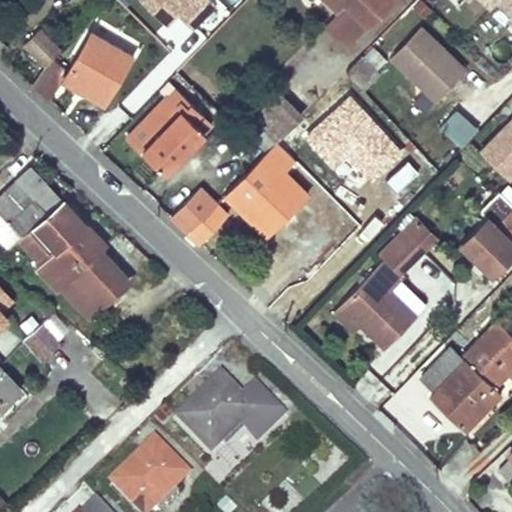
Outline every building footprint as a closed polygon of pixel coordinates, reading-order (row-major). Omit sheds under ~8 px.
[(182,9),(194,21),(214,0),(143,0),(168,24),(182,9)] [(343,0),(328,0),(338,9),(324,24),(347,46),(368,25),(343,0)] [(343,0),(368,25),(392,0),(343,0)] [(511,0),(483,0),(490,6),(496,0),(498,0),(511,13),(511,0)] [(466,68),(420,25),(390,56),(435,99),(466,68)] [(48,63),(62,45),(38,27),(24,46),(48,63)] [(47,67),(34,87),(48,99),(63,78),(106,103),(135,55),(90,29),(68,67),(56,59),(47,67)] [(361,55),(346,71),(352,77),(357,82),(362,87),(379,71),(361,55)] [(357,82),(352,77),(342,87),(346,92),(357,82)] [(170,81),(162,90),(167,95),(175,103),(184,94),(170,81)] [(175,103),(167,95),(129,134),(166,171),(205,130),(198,124),(206,115),(184,94),(175,103)] [(260,118),(248,131),(266,148),(298,116),(278,97),(258,117),(260,118)] [(459,147),(478,129),(458,108),(439,126),(459,147)] [(206,115),(198,124),(205,130),(213,122),(206,115)] [(303,120),(296,126),(302,132),(309,126),(303,120)] [(267,152),(226,194),(268,235),(294,207),(280,194),(284,191),(279,187),(280,186),(274,180),(280,175),(295,160),(287,152),(304,134),(302,132),(296,126),(279,144),(277,141),(267,152)] [(61,198),(31,165),(16,178),(26,190),(15,200),(5,189),(0,192),(0,212),(21,235),(61,198)] [(280,175),(274,180),(280,186),(279,187),(284,191),(280,194),(294,207),(304,198),(280,175)] [(208,212),(217,203),(200,187),(172,216),(188,232),(208,212)] [(76,273),(102,250),(107,246),(61,198),(21,235),(19,236),(41,260),(37,264),(60,288),(63,286),(92,317),(105,305),(104,303),(76,273)] [(511,210),(501,200),(497,205),(507,214),(511,210)] [(217,203),(208,212),(218,222),(227,213),(217,203)] [(507,214),(497,205),(490,213),(489,212),(461,241),(492,272),(511,251),(511,208),(511,210),(507,214)] [(218,222),(208,212),(188,232),(199,243),(218,222)] [(382,252),(400,271),(435,237),(417,219),(404,232),(404,231),(382,252)] [(129,279),(102,250),(76,273),(104,303),(129,279)] [(382,260),(334,310),(353,329),(360,322),(385,346),(415,315),(389,290),(401,278),(382,260)] [(434,270),(433,299),(454,299),(455,270),(434,270)] [(33,325),(39,320),(22,300),(5,314),(43,358),(59,344),(51,334),(45,340),(33,325)] [(55,312),(43,321),(56,338),(67,329),(55,312)] [(0,317),(0,334),(9,327),(0,317)] [(449,346),(421,375),(435,389),(429,395),(464,429),(500,392),(495,387),(511,369),(511,334),(497,319),(460,357),(449,346)] [(51,334),(39,320),(33,325),(45,340),(51,334)] [(0,407),(21,388),(0,365),(0,407)] [(211,452),(254,409),(221,375),(179,417),(211,452)] [(405,420),(415,410),(410,404),(399,414),(405,420)] [(174,414),(165,406),(155,417),(163,425),(174,414)] [(140,511),(150,511),(188,475),(155,441),(112,482),(140,511)] [(511,450),(510,452),(511,454),(511,455),(499,469),(508,479),(511,475),(511,450)] [(233,511),(237,508),(226,497),(218,506),(223,511),(233,511)]
